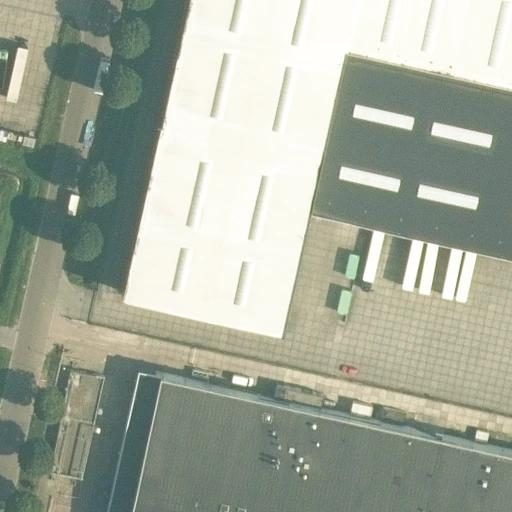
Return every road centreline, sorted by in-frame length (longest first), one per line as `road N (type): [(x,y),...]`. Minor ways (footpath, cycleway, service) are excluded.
road 1 (unclassified): [(112,0),(0,509)]
road 2 (unknown): [(378,392),(406,269)]
